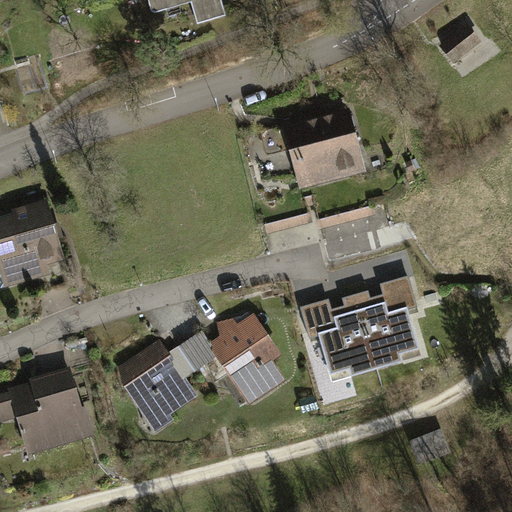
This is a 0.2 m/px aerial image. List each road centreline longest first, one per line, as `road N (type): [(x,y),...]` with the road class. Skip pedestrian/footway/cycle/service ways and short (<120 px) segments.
road 1 (track): [(465,391),(327,443),(49,511)]
road 2 (residential): [(388,0),(277,74),(45,142),(0,163)]
road 3 (residential): [(298,260),(61,319),(0,352)]
